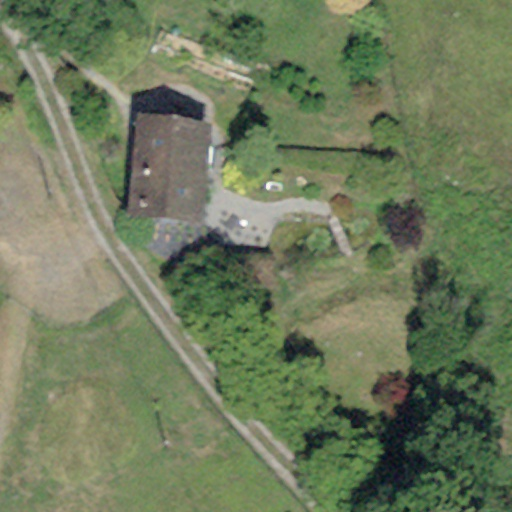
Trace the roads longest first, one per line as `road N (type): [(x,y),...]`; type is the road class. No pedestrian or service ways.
road 1 (track): [(98,215),(241,419),(330,511)]
road 2 (track): [(0,436),(32,267),(98,215)]
road 3 (track): [(98,215),(0,10)]
